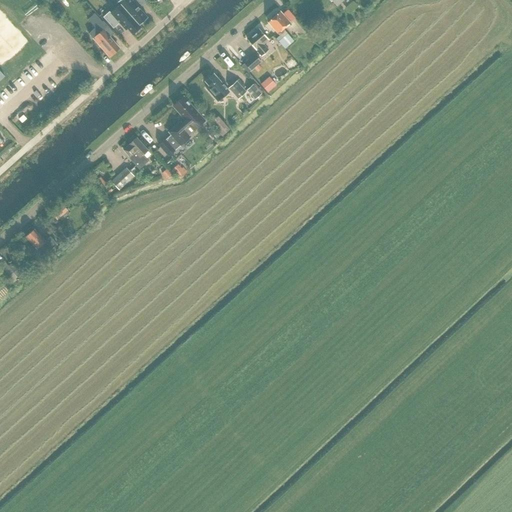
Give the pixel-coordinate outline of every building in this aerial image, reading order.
[(132,0),(118,0),(116,2),(119,5),(130,17),(132,16),(139,24),(148,17),(132,0)] [(139,24),(132,16),(130,17),(119,5),(111,12),(125,29),(127,28),(132,33),(141,26),(139,24)] [(102,21),(92,10),(85,16),(95,28),(97,26),(102,31),(93,38),(109,57),(119,48),(110,37),(114,33),(103,20),(102,21)] [(111,12),(110,11),(104,16),(114,28),(120,23),(111,12)] [(268,22),(280,35),(276,38),(285,48),(294,41),(287,33),(283,28),(290,22),(280,11),(279,12),(278,11),(268,20),(269,21),(268,22)] [(261,56),(268,50),(263,44),(268,39),(259,28),(253,33),(253,34),(247,39),(261,56)] [(251,70),(262,61),(255,53),(244,62),(251,70)] [(213,73),(205,81),(209,85),(206,88),(218,101),(229,91),(227,88),(226,88),(223,84),(213,73)] [(267,92),(274,86),(267,78),(261,84),(267,92)] [(238,98),(246,91),(236,81),(229,88),(238,98)] [(255,99),(261,93),(253,84),(247,90),(255,99)] [(168,156),(190,136),(189,135),(204,120),(194,109),(183,97),(179,100),(177,101),(175,102),(175,104),(173,105),(184,117),(168,132),(171,134),(159,145),(168,156)] [(220,117),(213,123),(221,132),(228,127),(220,117)] [(213,126),(207,131),(212,137),(218,132),(213,126)] [(139,168),(148,160),(143,155),(148,150),(137,137),(123,149),(130,157),(129,157),(139,168)] [(182,169),(177,164),(171,170),(175,174),(176,174),(180,178),(186,173),(182,169)] [(119,189),(134,175),(126,167),(111,181),(119,189)] [(172,174),(168,169),(163,173),(167,178),(172,174)] [(58,219),(68,210),(63,204),(53,214),(58,219)] [(45,241),(34,229),(26,236),(33,244),(29,247),(38,257),(45,251),(46,253),(57,244),(50,236),(45,241)] [(0,268),(3,271),(9,266),(6,261),(0,265),(0,268)]
